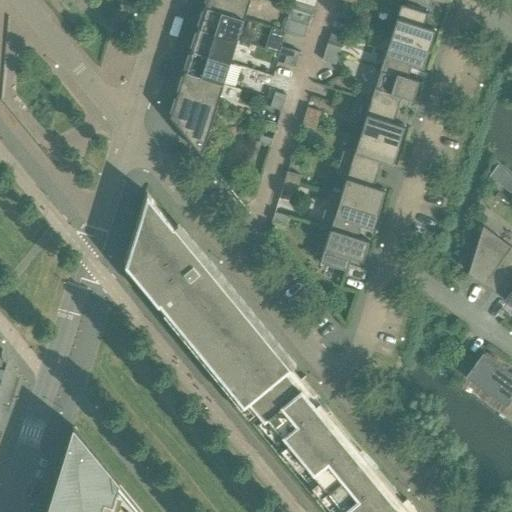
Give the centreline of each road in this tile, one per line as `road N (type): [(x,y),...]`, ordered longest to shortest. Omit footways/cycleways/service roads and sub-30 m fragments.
road 1 (residential): [(127,132),(7,511)]
road 2 (residential): [(127,132),(351,403)]
road 3 (residential): [(394,272),(473,8)]
road 4 (residential): [(20,0),(127,132)]
road 5 (residential): [(394,272),(511,355)]
road 6 (residential): [(351,403),(440,511)]
road 7 (residential): [(170,0),(127,132)]
road 8 (residential): [(351,403),(394,272)]
